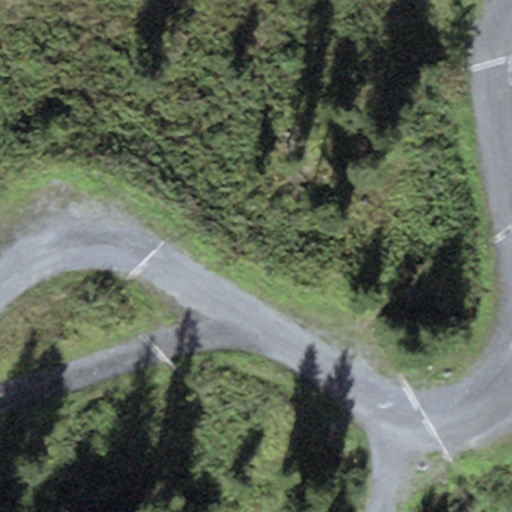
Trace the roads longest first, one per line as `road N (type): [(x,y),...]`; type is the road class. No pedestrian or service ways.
road 1 (track): [(0,287),(69,249),(145,261),(402,413)]
road 2 (track): [(0,398),(254,327)]
road 3 (track): [(511,11),(493,40),(494,136),(511,227)]
road 4 (track): [(511,372),(505,393),(449,417),(402,413)]
